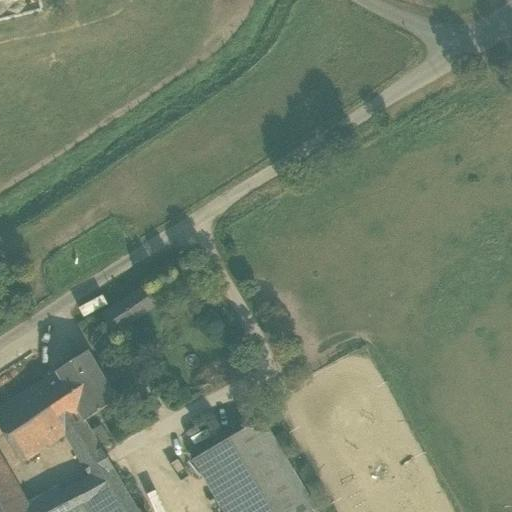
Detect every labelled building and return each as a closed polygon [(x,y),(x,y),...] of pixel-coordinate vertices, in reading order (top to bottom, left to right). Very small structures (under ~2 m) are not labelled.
[(143,288),(102,315),(114,334),(155,307),(143,288)] [(86,352),(54,373),(55,373),(42,381),(69,432),(84,422),(115,401),(86,352)] [(42,381),(0,408),(0,431),(21,464),(64,435),(69,432),(42,381)] [(315,511),(261,419),(192,460),(222,511),(315,511)] [(103,453),(84,422),(69,432),(64,435),(81,465),(103,453)] [(29,509),(0,461),(0,511),(66,511),(70,510),(60,493),(29,509)] [(137,511),(111,468),(90,479),(108,510),(103,511),(137,511)] [(90,479),(89,478),(60,493),(70,510),(81,503),(85,511),(103,511),(108,510),(90,479)] [(70,510),(66,511),(85,511),(81,503),(70,510)]
